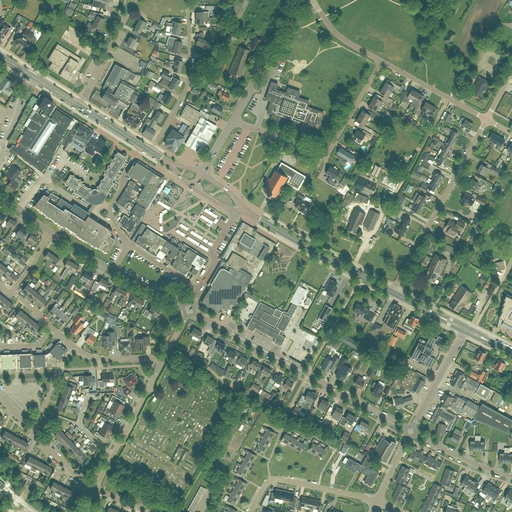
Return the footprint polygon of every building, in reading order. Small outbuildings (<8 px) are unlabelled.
[(154,0),(146,9),(150,12),(158,3),(154,0)] [(90,11),(89,15),(94,17),(96,18),(94,21),(101,25),(104,20),(101,18),(103,14),(99,13),(90,11)] [(145,22),(139,19),(137,24),(142,27),(149,31),(151,28),(146,26),(147,23),(145,22)] [(171,27),(180,29),(181,23),(179,23),(180,20),(175,19),(174,22),(172,21),(171,27)] [(88,22),(85,28),(91,31),(93,26),(99,30),(101,25),(94,21),(92,24),(88,22)] [(140,33),(142,27),(137,24),(134,30),(140,33)] [(0,32),(5,36),(10,29),(4,25),(0,31),(0,32)] [(180,29),(171,27),(170,27),(169,32),(172,33),(178,35),(180,29)] [(26,36),(29,31),(26,29),(21,36),(18,34),(14,42),(20,45),(26,36)] [(34,34),(29,31),(26,36),(20,45),(26,49),(30,42),(34,44),(37,40),(36,40),(32,38),(34,34)] [(451,44),(455,34),(450,31),(445,41),(451,44)] [(201,46),(204,40),(202,40),(203,37),(203,33),(200,33),(200,34),(196,34),(196,38),(198,38),(196,44),(201,46)] [(141,40),(134,36),(133,38),(130,37),(126,44),(131,47),(135,41),(139,43),(141,40)] [(167,42),(166,45),(170,46),(174,47),(180,48),(182,42),(176,41),(177,39),(168,37),(167,42)] [(204,40),(201,46),(207,48),(208,46),(210,47),(214,38),(210,37),(207,42),(204,40)] [(256,51),(262,41),(255,37),(249,48),(256,51)] [(57,44),(48,59),(52,62),(49,67),(60,73),(59,74),(67,79),(68,78),(71,80),(74,76),(73,75),(74,74),(76,71),(79,66),(78,66),(81,61),(73,56),(74,55),(63,48),(57,44)] [(170,46),(166,45),(166,48),(169,49),(168,51),(173,52),(179,54),(180,48),(174,47),(170,46)] [(235,58),(245,62),(249,51),(239,47),(235,58)] [(229,72),(233,74),(233,76),(235,77),(236,75),(240,77),(246,62),(245,62),(235,58),(234,58),(229,72)] [(224,69),(226,63),(222,61),(220,60),(213,79),(219,81),(221,78),(220,78),(223,69),(224,69)] [(148,78),(151,72),(146,69),(143,75),(148,78)] [(163,78),(177,86),(180,80),(174,77),(172,76),(171,78),(162,73),(160,77),(163,78)] [(485,92),(489,84),(490,83),(479,77),(474,86),(475,87),(471,94),(479,98),(483,91),(485,92)] [(6,79),(5,78),(0,85),(0,90),(4,92),(9,96),(13,90),(8,86),(11,82),(9,81),(9,80),(8,80),(8,79),(7,79),(6,79)] [(174,91),(177,86),(163,78),(160,83),(169,87),(168,88),(174,91)] [(383,87),(391,92),(394,87),(399,90),(401,87),(390,81),(389,84),(386,82),(383,87)] [(286,94),(281,92),(276,90),(278,84),(272,82),(268,94),(273,96),(268,112),(273,114),(271,120),(288,126),(290,120),(307,126),(307,124),(318,128),(323,113),(307,107),(309,101),(298,98),(300,92),(288,88),(286,94)] [(388,97),(391,92),(383,87),(380,93),(384,95),(383,98),(389,101),(391,103),(393,100),(388,97)] [(413,100),(417,92),(412,89),(409,94),(407,92),(406,92),(403,99),(402,101),(404,103),(405,102),(408,103),(410,99),(413,100)] [(223,93),(221,91),(219,90),(217,94),(221,97),(227,100),(229,96),(223,93)] [(415,108),(418,110),(420,105),(423,101),(420,100),(422,95),(417,92),(413,100),(410,105),(415,108)] [(128,100),(132,103),(137,95),(133,93),(128,100)] [(167,104),(171,96),(167,93),(165,97),(160,94),(157,100),(162,102),(163,102),(167,104)] [(55,110),(51,108),(53,105),(52,101),(44,96),(42,99),(39,97),(38,99),(33,96),(33,95),(26,105),(27,106),(22,113),(23,114),(18,122),(19,122),(14,130),(15,130),(10,138),(11,138),(8,142),(9,142),(14,146),(11,150),(16,153),(43,173),(61,144),(65,146),(71,137),(70,137),(77,124),(78,123),(73,120),(73,121),(71,120),(72,120),(72,119),(71,120),(64,115),(56,110),(56,109),(55,109),(55,110)] [(389,101),(383,98),(380,96),(379,99),(374,96),(371,102),(379,106),(382,108),(384,105),(385,103),(387,104),(389,101)] [(152,107),(156,101),(150,98),(146,103),(152,107)] [(153,107),(158,110),(161,105),(156,102),(153,107)] [(376,111),(379,106),(371,102),(368,107),(372,109),(371,112),(377,116),(387,121),(388,118),(376,111)] [(426,113),(431,105),(426,102),(423,106),(420,105),(418,110),(415,114),(418,115),(421,110),(426,113)] [(205,109),(210,112),(211,110),(219,115),(222,109),(214,104),(213,106),(208,103),(205,109)] [(135,115),(138,110),(135,108),(135,107),(131,105),(128,109),(129,110),(128,113),(127,113),(123,120),(129,124),(135,115)] [(198,145),(204,148),(216,126),(204,120),(206,116),(186,105),(180,116),(196,126),(185,144),(195,150),(198,145)] [(431,105),(426,113),(430,115),(428,118),(430,119),(429,121),(432,123),(436,114),(434,112),(436,108),(431,105)] [(135,115),(129,124),(135,128),(140,121),(141,122),(144,116),(140,113),(141,112),(138,110),(135,115)] [(377,116),(371,112),(368,110),(367,113),(363,110),(359,116),(367,120),(369,117),(372,119),(373,117),(383,123),(385,124),(387,121),(377,116)] [(145,120),(154,125),(156,120),(159,122),(163,114),(157,111),(154,118),(153,117),(151,120),(147,118),(145,120)] [(449,119),(451,115),(446,112),(443,119),(447,122),(449,119)] [(364,126),(367,120),(359,116),(356,121),(361,124),(359,126),(368,131),(370,129),(364,126)] [(470,130),(473,124),(466,120),(466,119),(462,117),(461,119),(465,121),(462,125),(470,130)] [(151,130),(154,125),(145,120),(142,126),(140,129),(144,131),(143,133),(150,137),(152,134),(154,135),(156,132),(154,131),(151,130)] [(79,125),(77,124),(70,137),(71,137),(65,146),(66,147),(68,143),(76,148),(74,151),(78,154),(80,151),(81,151),(93,133),(79,124),(79,125)] [(450,139),(455,142),(457,138),(456,137),(458,133),(446,127),(445,129),(449,131),(448,131),(451,133),(450,134),(452,135),(450,139)] [(173,131),(165,143),(169,145),(167,148),(170,150),(170,151),(171,151),(172,151),(173,151),(174,149),(176,145),(178,146),(184,137),(172,130),(171,131),(172,130),(173,131)] [(361,144),(363,140),(362,140),(365,136),(369,138),(371,134),(363,130),(362,133),(357,130),(354,136),(357,138),(355,141),(361,144)] [(493,142),(492,143),(490,146),(492,148),(495,143),(498,137),(492,133),(488,139),(493,142)] [(450,139),(447,137),(445,141),(446,142),(445,144),(438,140),(437,142),(449,149),(451,145),(453,146),(455,142),(450,139)] [(499,145),(498,147),(498,146),(496,150),(499,151),(501,146),(501,147),(505,140),(498,137),(495,143),(499,145)] [(106,142),(99,138),(96,142),(94,141),(94,140),(91,138),(86,146),(87,147),(85,151),(93,156),(94,153),(93,153),(95,150),(100,153),(104,147),(103,147),(106,142)] [(447,152),(449,149),(437,142),(436,144),(440,146),(441,147),(438,153),(447,157),(449,153),(447,152)] [(341,147),(338,152),(337,154),(338,154),(337,156),(344,164),(348,160),(351,162),(354,156),(349,152),(348,153),(346,152),(346,151),(341,147)] [(422,158),(426,161),(430,154),(426,151),(422,158)] [(87,205),(89,203),(89,202),(90,200),(92,200),(93,200),(99,198),(100,198),(102,198),(104,199),(106,201),(111,194),(108,192),(106,195),(106,194),(113,183),(111,182),(127,156),(126,156),(127,155),(123,152),(122,155),(117,152),(105,172),(103,175),(105,176),(96,190),(95,191),(93,191),(92,190),(81,183),(82,182),(70,174),(65,182),(64,182),(63,183),(64,183),(75,190),(74,192),(85,199),(85,200),(82,198),(81,200),(80,201),(87,205)] [(436,156),(438,157),(436,159),(430,156),(429,158),(441,164),(443,160),(444,161),(447,157),(438,153),(436,156)] [(420,165),(428,169),(430,165),(422,160),(420,165)] [(135,221),(136,222),(164,179),(163,178),(159,175),(158,175),(158,176),(136,161),(134,162),(133,163),(126,174),(145,185),(142,190),(135,185),(136,184),(131,181),(116,203),(123,207),(133,213),(129,219),(124,215),(119,223),(121,224),(120,226),(130,232),(133,227),(132,226),(135,221)] [(291,169),(282,164),(278,171),(278,172),(276,170),(271,179),(269,178),(267,181),(269,182),(264,191),(268,193),(267,194),(271,196),(272,195),(276,198),(281,189),(282,190),(284,187),(283,186),(288,177),(287,177),(288,176),(290,177),(286,183),(298,190),(306,176),(305,177),(291,169)] [(485,176),(489,169),(486,167),(481,164),(477,172),(485,176)] [(330,176),(326,182),(334,187),(336,182),(334,181),(336,179),(340,172),(337,170),(338,169),(335,165),(334,166),(333,168),(330,166),(326,173),(330,176)] [(371,174),(377,177),(381,168),(375,165),(371,174)] [(18,186),(22,182),(16,177),(21,171),(13,166),(5,176),(11,180),(7,185),(14,191),(18,186)] [(497,175),(499,172),(500,171),(492,166),(490,171),(497,175)] [(432,180),(439,184),(441,180),(440,179),(442,175),(434,171),(432,175),(434,176),(432,180)] [(396,190),(399,184),(382,175),(379,181),(396,190)] [(372,196),(377,185),(359,177),(355,187),(362,191),(362,192),(372,196)] [(478,192),(481,187),(483,188),(486,182),(481,179),(478,182),(473,179),(469,187),(475,190),(478,192)] [(435,187),(437,188),(439,184),(432,180),(430,183),(428,183),(427,185),(422,183),(419,188),(426,192),(428,188),(433,191),(435,187)] [(405,190),(410,193),(413,187),(408,184),(405,190)] [(349,189),(345,186),(343,190),(340,189),(338,191),(345,195),(349,189)] [(501,190),(495,186),(493,189),(496,191),(495,193),(499,195),(501,190)] [(60,227),(61,225),(64,227),(64,226),(67,228),(66,229),(67,230),(68,231),(69,231),(71,232),(72,233),(73,234),(74,232),(76,234),(78,236),(78,238),(79,238),(80,239),(81,240),(82,240),(84,241),(85,242),(86,240),(91,243),(90,245),(91,246),(92,246),(94,247),(95,248),(96,248),(97,249),(98,247),(104,250),(103,252),(107,254),(112,244),(114,239),(109,236),(112,231),(88,215),(87,217),(86,217),(85,216),(81,213),(82,211),(79,210),(78,211),(72,208),(73,206),(60,198),(60,199),(51,193),(48,197),(47,196),(49,192),(46,190),(44,194),(43,194),(33,207),(37,210),(38,208),(43,212),(42,213),(43,214),(44,215),(45,216),(46,217),(47,217),(48,218),(49,217),(54,220),(53,222),(54,223),(56,223),(57,224),(58,225),(59,226),(60,227)] [(472,206),(475,199),(465,193),(461,200),(462,200),(460,202),(460,204),(461,205),(461,206),(463,206),(464,206),(465,205),(466,203),(472,206)] [(305,213),(310,203),(303,200),(304,197),(298,194),(296,198),(298,200),(295,206),(299,208),(298,209),(305,213)] [(415,202),(423,206),(426,202),(424,201),(426,198),(419,194),(416,198),(417,198),(415,202)] [(368,204),(370,199),(362,195),(360,200),(368,204)] [(476,201),(484,205),(486,201),(478,196),(476,201)] [(401,208),(405,200),(400,197),(396,205),(401,208)] [(421,210),(423,206),(415,202),(413,205),(412,205),(410,209),(418,213),(420,209),(421,210)] [(397,218),(401,210),(395,207),(391,214),(397,218)] [(361,225),(364,218),(363,218),(365,215),(354,210),(349,221),(350,222),(347,230),(355,234),(359,224),(361,225)] [(373,230),(380,214),(372,210),(370,215),(369,215),(364,226),(373,230)] [(482,224),(486,219),(478,214),(473,223),(481,227),(482,224)] [(402,225),(408,228),(410,224),(408,223),(410,220),(403,216),(401,220),(404,222),(402,225)] [(5,220),(5,221),(7,222),(5,224),(8,226),(9,225),(12,227),(15,223),(10,218),(9,219),(7,217),(5,220)] [(456,224),(449,220),(446,227),(449,229),(447,232),(451,234),(452,231),(456,233),(458,229),(462,230),(465,225),(458,221),(456,224)] [(494,227),(491,224),(484,231),(487,234),(494,227)] [(178,249),(146,228),(142,225),(138,232),(137,231),(131,240),(134,242),(155,256),(159,250),(168,256),(165,260),(170,262),(178,249)] [(232,243),(265,262),(274,246),(275,244),(256,233),(258,230),(255,229),(254,231),(243,225),(232,243)] [(391,236),(393,232),(388,229),(390,227),(386,225),(382,232),(386,234),(391,236)] [(405,232),(408,228),(402,225),(400,229),(397,227),(394,231),(402,235),(404,231),(405,232)] [(22,242),(23,241),(29,233),(27,232),(27,231),(21,227),(15,235),(21,239),(20,240),(22,242)] [(6,241),(7,238),(12,232),(10,230),(3,239),(6,241)] [(29,233),(23,241),(25,242),(26,241),(32,246),(37,239),(31,234),(31,235),(29,233)] [(254,281),(265,262),(232,243),(225,254),(227,261),(223,268),(220,269),(219,270),(246,286),(250,279),(254,281)] [(443,249),(452,253),(454,249),(446,245),(443,249)] [(205,260),(184,246),(182,248),(181,248),(178,252),(180,252),(171,266),(184,274),(191,263),(195,265),(191,272),(195,275),(201,266),(204,268),(205,265),(202,264),(205,260)] [(48,252),(45,258),(58,263),(61,256),(48,252)] [(425,263),(428,256),(423,254),(420,261),(425,263)] [(437,260),(439,256),(436,254),(424,278),(430,281),(434,272),(436,268),(435,268),(438,261),(437,260)] [(434,272),(430,281),(434,283),(435,282),(437,283),(439,281),(436,279),(439,274),(440,275),(447,260),(439,256),(437,260),(438,261),(435,268),(436,268),(434,272)] [(78,273),(82,266),(73,261),(71,264),(67,261),(65,265),(68,266),(67,268),(64,266),(60,272),(63,274),(62,276),(66,279),(68,276),(70,278),(72,274),(70,273),(72,269),(78,273)] [(503,261),(492,263),(493,268),(497,267),(498,271),(505,269),(504,266),(503,261)] [(11,272),(6,268),(1,274),(6,278),(11,272)] [(11,272),(6,278),(11,282),(13,280),(15,281),(20,276),(17,274),(16,276),(13,274),(14,272),(12,270),(11,272)] [(86,282),(84,286),(89,289),(93,281),(90,279),(93,274),(85,270),(83,275),(81,279),(86,282)] [(235,305),(246,286),(219,270),(210,284),(211,285),(210,287),(201,302),(218,312),(220,308),(227,312),(232,303),(235,305)] [(95,281),(92,287),(97,290),(99,287),(105,290),(106,287),(109,282),(101,278),(98,283),(95,281)] [(333,297),(336,291),(334,290),(337,283),(330,279),(325,290),(328,292),(327,294),(333,297)] [(27,295),(32,289),(29,286),(30,284),(28,283),(22,291),(27,295)] [(298,286),(290,302),(298,306),(306,290),(298,286)] [(464,307),(465,304),(472,293),(462,286),(452,300),(449,305),(458,312),(463,306),(464,307)] [(118,296),(122,289),(117,287),(114,292),(113,292),(110,297),(112,299),(115,294),(118,296)] [(32,299),(37,293),(32,289),(27,295),(32,299)] [(122,289),(118,296),(121,297),(118,304),(122,307),(126,298),(124,297),(127,292),(122,289)] [(41,297),(41,296),(37,293),(32,299),(36,303),(41,297)] [(47,295),(44,293),(41,296),(41,297),(36,303),(41,307),(43,305),(46,307),(52,301),(48,298),(46,300),(44,298),(47,295)] [(511,296),(507,294),(504,299),(505,300),(503,305),(504,305),(501,310),(502,311),(499,317),(499,318),(498,325),(506,327),(510,329),(511,331),(511,296)] [(135,305),(139,298),(134,296),(131,301),(129,301),(126,306),(129,308),(132,303),(135,305)] [(3,307),(8,301),(3,297),(0,301),(0,304),(2,306),(1,307),(0,307),(0,306),(0,309),(1,310),(3,307)] [(109,299),(107,298),(101,309),(109,313),(113,306),(111,304),(108,309),(105,307),(109,299)] [(139,298),(135,305),(138,307),(136,311),(139,313),(142,307),(141,307),(144,301),(139,298)] [(9,316),(15,310),(11,307),(13,305),(8,301),(3,307),(6,309),(5,311),(4,312),(6,314),(9,316)] [(53,316),(59,309),(56,307),(58,304),(56,303),(48,312),(53,316)] [(251,319),(247,328),(246,328),(254,332),(255,328),(276,339),(274,342),(281,346),(286,337),(282,336),(292,318),(286,315),(284,314),(285,313),(287,314),(286,314),(292,317),(297,307),(292,304),(287,312),(284,311),(284,310),(283,311),(283,312),(276,308),(275,310),(261,303),(253,316),(251,315),(249,318),(251,319)] [(363,306),(357,303),(353,312),(357,313),(365,316),(364,318),(371,322),(375,315),(368,311),(369,308),(364,305),(363,306)] [(395,305),(393,304),(391,307),(390,308),(390,309),(390,310),(388,314),(387,314),(386,315),(387,316),(383,322),(394,328),(398,319),(402,311),(398,308),(399,306),(396,304),(395,304),(395,305)] [(156,316),(160,310),(151,305),(148,311),(146,310),(143,315),(148,317),(150,313),(156,316)] [(468,313),(472,315),(477,307),(473,305),(468,313)] [(325,321),(332,309),(326,306),(319,317),(325,321)] [(58,320),(64,313),(61,311),(63,308),(61,307),(59,309),(53,316),(58,320)] [(19,320),(24,314),(19,310),(18,312),(15,310),(9,316),(13,319),(15,316),(17,318),(15,321),(17,323),(20,320),(19,320)] [(64,313),(58,320),(63,324),(69,318),(66,315),(68,312),(66,311),(64,313)] [(24,324),(29,318),(24,314),(19,320),(20,320),(22,322),(20,325),(22,327),(24,324)] [(81,328),(84,324),(80,321),(83,318),(78,314),(73,321),(76,323),(74,325),(72,327),(73,328),(71,330),(75,334),(78,331),(79,332),(81,328)] [(412,332),(419,319),(412,316),(410,320),(407,318),(402,327),(412,332)] [(29,328),(34,322),(29,318),(24,324),(28,327),(27,328),(26,327),(25,329),(27,331),(29,328)] [(29,328),(33,331),(31,333),(35,336),(37,333),(35,331),(39,326),(34,322),(29,328)] [(371,330),(377,333),(379,334),(382,327),(375,323),(371,330)] [(91,346),(94,341),(93,340),(95,337),(93,335),(95,331),(90,328),(84,337),(87,338),(85,341),(91,346)] [(202,333),(194,328),(192,332),(191,332),(188,336),(191,338),(193,335),(199,338),(202,333)] [(403,339),(406,333),(398,329),(395,335),(403,339)] [(440,346),(439,345),(443,338),(442,337),(438,336),(440,333),(436,331),(435,334),(432,332),(427,342),(420,339),(411,358),(430,368),(431,367),(437,354),(436,353),(438,350),(440,346)] [(103,348),(111,347),(111,341),(114,341),(114,332),(107,332),(107,335),(103,336),(103,348)] [(344,333),(340,340),(356,349),(359,345),(355,342),(356,341),(344,333)] [(141,349),(144,349),(146,349),(145,345),(149,345),(149,343),(149,336),(141,337),(141,339),(135,339),(136,350),(137,351),(141,351),(141,349)] [(210,347),(210,346),(213,348),(214,344),(216,341),(214,339),(208,336),(204,343),(210,346),(210,347)] [(333,339),(331,343),(338,347),(340,343),(333,339)] [(121,352),(130,351),(129,341),(119,342),(120,350),(121,352)] [(219,342),(216,341),(214,344),(213,348),(215,349),(216,348),(218,349),(218,350),(221,352),(225,345),(219,342)] [(64,353),(67,350),(57,342),(48,353),(46,354),(17,355),(17,356),(14,356),(14,355),(0,355),(0,368),(4,368),(4,367),(10,367),(10,368),(15,368),(14,368),(18,367),(18,368),(22,368),(22,366),(28,366),(28,367),(36,367),(36,366),(42,366),(42,367),(47,367),(47,365),(51,364),(53,364),(56,360),(58,361),(60,358),(59,357),(63,353),(64,353)] [(233,364),(239,353),(234,351),(234,352),(230,350),(227,355),(230,357),(228,362),(233,365),(233,364)] [(482,362),(486,354),(480,350),(475,359),(476,359),(475,361),(478,362),(479,361),(482,362)] [(196,351),(193,357),(196,358),(204,363),(206,360),(199,356),(201,353),(196,351)] [(233,364),(236,365),(237,363),(243,367),(247,359),(243,357),(244,356),(239,353),(233,364)] [(335,366),(340,359),(335,356),(332,360),(327,357),(321,367),(328,372),(332,365),(335,366)] [(344,379),(351,368),(345,365),(348,360),(343,357),(339,364),(342,365),(336,376),(341,379),(341,377),(344,379)] [(256,376),(262,365),(260,364),(253,360),(251,365),(254,367),(253,368),(257,370),(256,370),(259,371),(256,376)] [(501,372),(505,364),(498,360),(496,365),(491,363),(490,366),(494,368),(501,372)] [(226,376),(231,367),(228,365),(223,375),(224,375),(226,376)] [(262,365),(256,376),(259,378),(262,373),(264,374),(265,373),(268,375),(271,370),(264,366),(262,365)] [(416,372),(404,366),(403,365),(394,382),(414,393),(416,391),(418,392),(422,385),(423,386),(425,381),(427,377),(417,372),(416,372)] [(371,378),(376,370),(371,367),(366,375),(371,378)] [(491,389),(481,383),(457,370),(452,379),(453,380),(451,384),(457,387),(461,390),(463,386),(486,399),(491,389)] [(476,379),(478,375),(470,370),(467,375),(476,379)] [(126,384),(128,386),(122,390),(126,395),(131,392),(129,388),(137,382),(131,373),(123,379),(124,380),(123,381),(125,384),(126,384)] [(99,387),(104,387),(104,382),(113,382),(113,374),(102,375),(102,381),(98,381),(99,387)] [(92,382),(92,375),(82,376),(79,376),(79,381),(83,381),(83,384),(82,385),(82,386),(83,387),(84,387),(85,386),(85,385),(92,384),(92,390),(96,390),(95,382),(92,382)] [(281,385),(284,380),(282,378),(283,376),(280,375),(279,376),(276,375),(273,379),(276,381),(276,382),(279,384),(281,385)] [(362,388),(364,384),(364,383),(366,380),(362,378),(363,378),(359,376),(354,384),(362,388)] [(284,380),(281,385),(283,387),(286,388),(287,387),(290,389),(293,384),(290,382),(291,380),(288,379),(286,381),(284,380)] [(71,394),(71,393),(72,390),(75,391),(78,385),(70,382),(69,386),(65,385),(64,388),(63,388),(63,390),(63,391),(71,394)] [(258,392),(260,387),(253,383),(251,388),(258,392)] [(381,392),(383,387),(377,384),(375,388),(372,394),(379,398),(382,393),(381,392)] [(74,395),(71,393),(71,394),(63,391),(62,393),(61,394),(61,396),(61,397),(69,399),(70,395),(71,396),(71,397),(73,397),(74,395)] [(312,393),(308,391),(306,397),(302,395),(298,402),(302,404),(303,401),(304,402),(308,401),(309,401),(308,402),(310,404),(312,400),(313,400),(315,395),(316,394),(313,392),(312,393)] [(504,409),(509,399),(495,392),(491,401),(496,404),(504,409)] [(453,400),(450,399),(451,397),(445,394),(441,402),(460,413),(462,414),(464,410),(475,416),(474,419),(509,433),(511,427),(511,419),(482,403),(480,407),(462,397),(461,399),(460,398),(456,396),(453,400)] [(111,406),(121,411),(124,406),(119,403),(120,400),(112,396),(109,401),(113,403),(111,406)] [(72,400),(69,399),(61,397),(60,399),(59,400),(59,402),(59,403),(66,405),(67,405),(68,401),(69,402),(71,403),(72,400)] [(413,402),(412,397),(403,399),(402,397),(394,399),(395,402),(397,408),(404,405),(413,402)] [(325,412),(328,408),(326,407),(329,403),(322,399),(318,408),(325,412)] [(70,406),(67,405),(66,405),(59,403),(58,405),(57,406),(57,408),(57,409),(64,411),(66,408),(69,409),(70,406)] [(119,417),(121,411),(111,406),(110,409),(106,407),(103,413),(111,417),(113,414),(119,417)] [(339,421),(342,415),(341,415),(343,411),(337,407),(334,412),(332,417),(339,421)] [(440,407),(433,420),(434,421),(438,423),(439,423),(442,424),(443,421),(442,421),(443,420),(445,421),(445,420),(449,422),(452,424),(453,422),(456,416),(441,408),(441,407),(440,407)] [(352,425),(356,418),(348,413),(345,418),(343,417),(339,424),(344,426),(346,422),(352,425)] [(102,428),(110,432),(113,427),(107,424),(108,421),(101,417),(99,420),(104,422),(102,428)] [(438,423),(439,423),(437,433),(443,435),(446,424),(444,424),(445,421),(443,420),(442,421),(443,421),(442,424),(439,423),(438,423)] [(366,432),(369,425),(361,421),(359,426),(357,424),(354,430),(358,432),(361,427),(363,428),(362,430),(366,432)] [(58,440),(64,434),(61,431),(63,429),(59,426),(57,428),(59,430),(54,435),(58,440)] [(264,436),(271,440),(275,433),(264,427),(263,429),(266,431),(264,436)] [(107,438),(110,432),(102,428),(99,433),(96,432),(94,435),(100,437),(101,435),(107,438)] [(453,433),(450,439),(457,442),(460,437),(459,437),(462,432),(456,428),(453,433)] [(7,441),(10,434),(5,431),(1,438),(7,441)] [(68,439),(66,437),(69,434),(67,431),(64,434),(58,440),(63,444),(68,439)] [(288,445),(292,437),(294,434),(292,432),(290,436),(285,433),(281,441),(288,445)] [(12,444),(16,437),(13,435),(13,434),(11,433),(10,434),(7,441),(12,444)] [(271,440),(264,436),(260,434),(259,436),(262,438),(260,442),(268,447),(271,440)] [(18,446),(21,439),(19,438),(19,437),(17,436),(16,437),(12,444),(15,445),(14,448),(17,449),(18,447),(18,446)] [(73,443),(70,440),(71,439),(71,440),(73,438),(71,436),(68,439),(63,444),(67,449),(73,443)] [(470,450),(477,451),(478,436),(475,436),(475,440),(470,440),(470,450)] [(292,437),(288,445),(294,449),(299,441),(301,438),(299,437),(296,440),(292,437)] [(377,446),(391,453),(392,450),(396,443),(391,440),(390,442),(382,438),(378,444),(376,444),(376,446),(377,446)] [(18,446),(18,447),(21,448),(20,450),(25,453),(26,451),(24,449),(27,442),(21,439),(18,446)] [(71,453),(77,448),(75,445),(77,442),(75,440),(73,443),(67,449),(71,453)] [(268,447),(260,442),(257,440),(255,443),(259,445),(256,449),(264,453),(268,447)] [(305,440),(303,444),(299,441),(294,449),(301,452),(308,442),(305,440)] [(313,443),(309,450),(316,454),(320,447),(322,443),(320,443),(318,446),(313,443)] [(92,453),(96,449),(91,444),(87,448),(85,450),(87,451),(89,449),(92,453)] [(76,458),(81,452),(79,450),(82,447),(80,445),(77,448),(71,453),(76,458)] [(327,446),(324,449),(320,447),(316,454),(322,458),(329,447),(327,446)] [(387,460),(391,453),(377,446),(372,454),(380,458),(380,459),(385,462),(387,460)] [(413,449),(409,457),(416,461),(420,453),(416,451),(417,447),(415,446),(413,450),(413,449)] [(499,462),(506,463),(507,448),(505,448),(504,452),(499,452),(499,462)] [(245,458),(252,462),(256,456),(245,449),(244,452),(247,454),(245,458)] [(416,461),(423,465),(424,463),(427,457),(423,455),(424,451),(422,450),(420,453),(416,461)] [(85,457),(86,457),(81,452),(76,458),(80,462),(82,460),(84,462),(85,462),(87,460),(87,459),(85,457)] [(431,467),(435,459),(430,457),(431,453),(430,452),(428,455),(427,457),(424,463),(431,467)] [(438,456),(437,455),(435,459),(431,467),(437,470),(442,463),(437,460),(438,456)] [(31,466),(35,459),(29,456),(27,459),(24,457),(21,464),(24,466),(25,463),(31,466)] [(252,462),(245,458),(241,456),(240,459),(243,461),(241,465),(249,469),(252,462)] [(366,469),(363,473),(368,476),(364,482),(371,486),(379,472),(370,467),(373,461),(366,457),(364,461),(367,463),(364,468),(366,469)] [(367,463),(364,461),(361,465),(349,458),(345,465),(356,471),(356,469),(363,473),(366,469),(364,468),(367,463)] [(36,469),(40,462),(35,459),(31,466),(29,470),(35,472),(36,469)] [(42,472),(46,465),(40,462),(36,469),(40,470),(38,473),(41,474),(42,472)] [(237,472),(245,476),(249,469),(241,465),(238,463),(236,465),(240,467),(237,472)] [(46,465),(42,472),(48,475),(51,468),(46,465)] [(410,470),(402,466),(399,473),(407,477),(410,478),(411,477),(408,474),(410,470)] [(454,471),(446,468),(443,476),(452,479),(456,480),(457,477),(453,476),(454,471)] [(407,477),(399,473),(396,480),(407,485),(408,484),(405,481),(407,477)] [(464,492),(473,479),(466,475),(461,484),(465,487),(462,491),(464,492)] [(452,479),(443,476),(441,483),(449,486),(453,487),(454,485),(450,483),(452,479)] [(235,486),(243,490),(247,483),(236,477),(234,480),(238,482),(235,486)] [(479,483),(473,479),(464,492),(467,493),(469,489),(473,492),(479,483)] [(55,492),(59,485),(53,482),(50,489),(53,490),(51,494),(54,495),(55,492)] [(486,499),(494,486),(488,482),(482,491),(487,494),(484,498),(486,499)] [(442,487),(434,483),(431,490),(439,494),(442,496),(443,494),(440,492),(442,487)] [(243,490),(235,486),(232,484),(231,487),(234,488),(231,493),(239,497),(243,490)] [(407,487),(399,484),(396,491),(403,495),(407,496),(408,495),(405,492),(407,487)] [(61,494),(64,487),(59,485),(55,492),(61,494)] [(500,490),(494,486),(486,499),(488,500),(491,496),(495,499),(500,490)] [(66,497),(70,490),(64,487),(61,494),(66,497)] [(283,499),(285,491),(276,489),(275,493),(272,492),(270,502),(274,503),(276,497),(283,499)] [(70,490),(66,497),(72,500),(76,493),(70,490)] [(427,497),(435,501),(439,503),(440,501),(436,499),(439,494),(431,490),(427,497)] [(239,497),(231,493),(228,491),(227,493),(230,495),(228,500),(235,504),(239,497)] [(285,491),(283,499),(291,501),(290,506),(295,507),(297,498),(294,497),(295,493),(285,491)] [(405,501),(401,499),(403,495),(396,491),(392,498),(404,504),(405,501)] [(310,507),(312,499),(302,497),(301,501),(298,500),(296,510),(301,511),(302,506),(310,507)] [(435,501),(427,497),(424,504),(432,508),(435,501)] [(312,499),(310,507),(318,509),(317,511),(321,511),(322,510),(323,506),(320,505),(321,501),(312,499)] [(452,511),(455,505),(452,503),(451,506),(452,507),(451,509),(447,507),(449,502),(446,501),(442,509),(446,510),(444,511),(452,511)]
